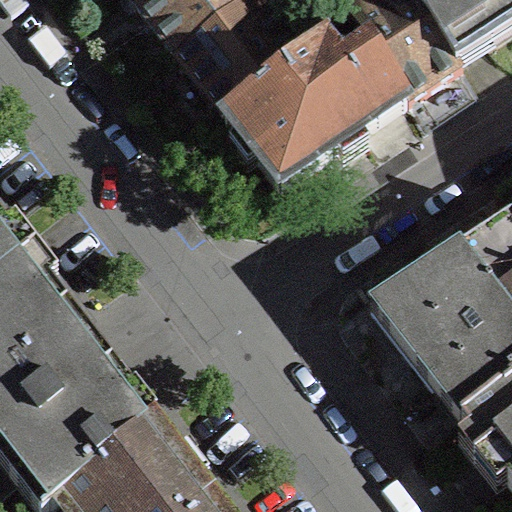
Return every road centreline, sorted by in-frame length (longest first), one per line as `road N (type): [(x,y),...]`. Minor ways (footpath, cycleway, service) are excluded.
road 1 (residential): [(0,42),(223,318)]
road 2 (residential): [(511,136),(223,318)]
road 3 (residential): [(223,318),(376,511)]
